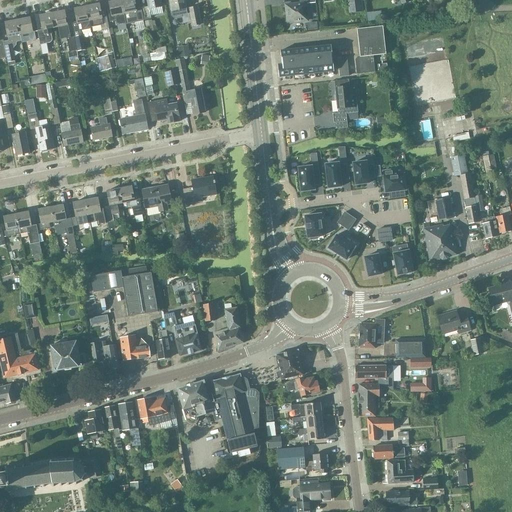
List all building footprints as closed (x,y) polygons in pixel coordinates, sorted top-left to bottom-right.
[(117,31),(127,29),(124,15),(121,0),(120,0),(109,2),(110,10),(107,10),(111,28),(117,27),(117,31)] [(121,0),(124,15),(126,24),(137,22),(143,21),(141,11),(136,12),(134,0),(121,0)] [(149,10),(162,8),(160,0),(146,0),(148,7),(143,8),(145,19),(150,18),(149,10)] [(169,0),(170,1),(169,2),(172,15),(173,17),(174,18),(176,18),(181,17),(181,15),(190,14),(189,9),(186,9),(186,5),(184,0),(169,0)] [(306,4),(316,3),(315,0),(298,0),(299,4),(285,6),(287,24),(307,22),(306,4)] [(348,0),(349,5),(350,14),(362,13),(360,0),(348,0)] [(99,4),(86,7),(89,22),(90,26),(91,26),(95,26),(101,24),(102,30),(109,29),(107,17),(102,18),(99,4)] [(90,26),(89,22),(86,7),(74,9),(76,22),(72,23),(74,37),(82,35),(81,30),(91,28),(91,26),(90,26)] [(197,7),(189,9),(190,14),(192,26),(201,25),(197,7)] [(65,11),(52,14),(55,28),(58,27),(61,43),(67,42),(69,52),(77,51),(74,37),(70,38),(68,25),(67,25),(65,11)] [(42,30),(37,31),(40,45),(47,44),(47,43),(50,43),(51,42),(52,42),(52,40),(52,39),(51,34),(51,29),(55,28),(52,14),(51,14),(50,13),(48,13),(47,13),(46,14),(45,15),(39,16),(42,30)] [(17,21),(20,35),(21,35),(32,33),(32,32),(29,18),(17,21)] [(152,20),(145,22),(146,28),(149,27),(150,32),(157,31),(155,21),(152,21),(152,20)] [(15,61),(13,49),(15,46),(15,45),(16,43),(22,42),(20,35),(17,21),(5,23),(8,38),(9,43),(9,46),(4,46),(6,58),(8,62),(15,61)] [(373,57),(385,55),(382,27),(357,30),(360,57),(359,57),(355,61),(357,75),(375,73),(373,57)] [(32,33),(21,35),(22,43),(35,40),(36,40),(34,32),(32,32),(32,33)] [(76,46),(84,44),(82,35),(74,37),(76,46)] [(47,44),(40,45),(42,55),(49,54),(47,44)] [(334,72),(331,46),(285,51),(285,52),(277,53),(278,60),(279,65),(277,65),(278,78),(334,72)] [(156,53),(150,54),(151,62),(166,59),(165,53),(167,53),(165,47),(155,49),(156,53)] [(188,48),(179,50),(180,57),(189,56),(189,54),(188,51),(188,48)] [(347,56),(337,57),(340,77),(349,76),(347,56)] [(112,57),(105,59),(109,70),(115,68),(112,57)] [(173,71),(165,73),(166,78),(170,78),(171,86),(179,84),(177,70),(176,70),(173,71)] [(178,72),(180,84),(189,82),(186,70),(178,72)] [(36,77),(29,78),(31,86),(38,84),(36,77)] [(138,98),(146,97),(145,93),(143,78),(134,80),(129,81),(130,85),(135,84),(138,98)] [(348,80),(334,81),(337,113),(332,114),(333,123),(346,122),(346,113),(357,112),(355,100),(350,100),(348,80)] [(52,83),(46,85),(54,125),(61,124),(57,108),(57,109),(54,94),(52,83)] [(193,115),(205,113),(200,90),(183,93),(185,105),(191,103),(193,115)] [(105,114),(113,113),(110,97),(102,98),(105,114)] [(166,100),(148,103),(151,122),(158,121),(158,122),(166,121),(170,120),(170,124),(180,122),(178,110),(177,110),(176,104),(167,106),(166,100)] [(133,103),(136,118),(119,121),(122,135),(147,130),(142,101),(133,103)] [(40,128),(37,113),(27,115),(30,130),(35,129),(40,152),(54,149),(50,131),(49,127),(42,128),(40,128)] [(6,129),(13,128),(10,114),(3,115),(6,129)] [(69,122),(59,124),(62,134),(64,147),(83,143),(80,131),(79,125),(77,118),(69,120),(69,122)] [(93,141),(112,138),(109,125),(107,126),(106,119),(99,120),(100,127),(90,129),(93,141)] [(16,156),(29,154),(25,133),(12,136),(16,156)] [(483,152),(487,172),(497,170),(493,150),(483,152)] [(476,206),(470,174),(468,174),(465,155),(452,157),(455,176),(460,176),(466,208),(469,224),(478,222),(476,206)] [(368,179),(375,178),(373,165),(367,166),(366,162),(353,163),(355,185),(369,183),(368,179)] [(347,165),(339,166),(339,163),(325,165),(328,189),(341,187),(341,180),(349,179),(347,165)] [(298,168),(299,177),(300,182),(300,183),(301,192),(302,192),(309,191),(310,191),(314,190),(315,190),(314,185),(320,185),(318,166),(298,168)] [(385,191),(386,193),(389,192),(390,199),(405,197),(404,190),(405,190),(403,174),(394,176),(394,170),(383,172),(385,186),(385,191)] [(215,184),(214,181),(213,181),(213,178),(191,181),(192,188),(183,190),(187,205),(204,202),(203,198),(217,195),(215,184)] [(132,187),(119,189),(123,209),(132,207),(134,217),(135,216),(142,215),(139,197),(134,198),(132,191),(132,187)] [(166,204),(170,204),(167,187),(159,189),(159,188),(143,191),(148,216),(160,214),(160,212),(167,210),(166,204)] [(110,206),(105,207),(105,209),(108,223),(109,230),(115,228),(113,215),(119,214),(118,210),(123,209),(119,189),(107,191),(108,196),(110,206)] [(482,195),(475,197),(477,212),(484,211),(482,195)] [(98,198),(85,201),(90,223),(97,222),(98,225),(108,223),(105,209),(100,210),(98,198)] [(439,221),(454,218),(450,198),(435,201),(439,221)] [(71,219),(73,227),(90,223),(85,201),(73,203),(76,218),(71,219)] [(63,205),(51,208),(54,222),(55,230),(66,228),(67,235),(73,234),(74,234),(73,227),(71,219),(66,220),(63,205)] [(51,208),(38,210),(41,224),(39,225),(41,230),(50,228),(49,223),(54,222),(51,208)] [(508,215),(511,215),(509,208),(500,209),(501,216),(496,217),(499,233),(501,233),(502,236),(505,235),(506,232),(511,231),(508,215)] [(29,212),(16,214),(19,229),(20,234),(27,233),(30,244),(31,244),(33,256),(41,254),(39,243),(40,242),(38,235),(36,225),(31,226),(29,212)] [(338,223),(343,227),(350,216),(345,213),(338,223)] [(16,214),(4,217),(7,231),(5,232),(6,237),(20,234),(19,229),(16,214)] [(306,229),(306,230),(307,238),(309,238),(310,240),(318,239),(317,237),(323,236),(321,214),(305,216),(306,224),(306,225),(306,229)] [(355,220),(350,216),(343,227),(348,230),(355,220)] [(486,239),(498,236),(494,216),(482,219),(486,239)] [(448,257),(457,255),(451,225),(442,227),(442,225),(429,228),(428,223),(423,224),(424,229),(423,229),(429,261),(441,258),(443,260),(446,259),(448,257)] [(385,241),(392,241),(390,228),(384,229),(385,241)] [(384,229),(377,230),(379,242),(385,241),(384,229)] [(73,234),(67,235),(69,246),(76,245),(73,234)] [(328,248),(347,260),(355,247),(336,235),(328,248)] [(413,273),(408,251),(393,254),(397,276),(398,275),(407,273),(407,274),(408,273),(412,273),(413,273)] [(364,258),(368,277),(369,277),(376,275),(376,276),(377,275),(381,275),(382,274),(378,255),(364,258)] [(147,268),(121,272),(90,277),(93,294),(123,289),(128,318),(157,313),(151,274),(148,274),(147,268)] [(501,284),(502,286),(488,289),(492,305),(509,301),(511,310),(511,292),(509,282),(501,284)] [(23,304),(25,320),(36,318),(34,302),(23,304)] [(215,317),(219,317),(217,303),(203,305),(205,322),(215,321),(215,317)] [(228,328),(214,333),(216,336),(215,336),(215,337),(216,337),(218,351),(227,348),(227,349),(244,343),(243,341),(244,341),(242,336),(241,336),(239,328),(240,328),(237,308),(232,309),(225,310),(228,328)] [(167,330),(173,333),(180,357),(201,351),(192,316),(183,319),(184,325),(178,326),(175,313),(164,315),(167,330)] [(459,335),(471,331),(466,315),(458,317),(456,313),(449,315),(449,313),(437,316),(442,335),(458,331),(459,335)] [(107,315),(90,319),(90,321),(91,324),(108,320),(108,316),(107,315)] [(359,324),(358,348),(375,349),(376,349),(376,342),(383,342),(384,319),(376,319),(376,324),(361,323),(359,323),(359,324)] [(128,327),(115,329),(117,339),(121,338),(125,361),(142,358),(138,334),(130,336),(128,327)] [(32,330),(27,332),(31,347),(36,346),(32,330)] [(410,339),(410,331),(400,330),(399,338),(410,339)] [(170,358),(166,331),(160,332),(161,341),(156,342),(158,360),(170,358)] [(0,359),(4,378),(38,370),(35,355),(32,356),(31,351),(23,353),(23,350),(21,351),(17,334),(0,338),(0,359)] [(425,340),(396,340),(396,358),(425,357),(425,340)] [(474,356),(483,354),(480,340),(471,342),(474,356)] [(85,365),(86,364),(85,356),(84,354),(79,355),(76,342),(50,346),(54,372),(81,367),(81,366),(85,365)] [(107,370),(119,367),(115,346),(103,348),(103,342),(90,344),(93,363),(102,362),(102,361),(105,361),(107,370)] [(298,349),(274,354),(278,368),(281,380),(304,375),(298,349)] [(430,358),(411,359),(411,367),(431,367),(430,361),(430,358)] [(378,379),(378,383),(379,384),(379,385),(391,389),(391,371),(391,366),(386,366),(355,366),(355,379),(378,379)] [(213,384),(211,384),(218,412),(217,412),(219,420),(222,419),(231,453),(258,446),(253,429),(259,428),(259,393),(258,393),(258,396),(252,396),(250,389),(248,380),(247,379),(246,378),(242,377),(240,377),(240,375),(212,382),(213,384)] [(299,389),(300,396),(319,392),(316,382),(314,382),(313,377),(305,379),(304,377),(295,379),(295,381),(286,384),(288,392),(299,389)] [(431,378),(423,378),(423,392),(430,392),(431,392),(431,378)] [(215,421),(219,420),(217,412),(218,412),(211,384),(205,386),(203,381),(177,390),(177,391),(178,392),(187,420),(188,422),(190,423),(192,424),(194,424),(196,423),(198,421),(198,419),(198,416),(213,412),(215,421)] [(380,397),(379,385),(379,384),(378,383),(358,384),(359,417),(376,417),(376,409),(379,408),(379,397),(380,397)] [(0,387),(0,404),(6,402),(7,404),(16,402),(11,385),(0,387)] [(151,398),(156,425),(161,424),(163,430),(173,427),(171,420),(177,419),(173,405),(167,407),(165,396),(151,399),(151,398)] [(156,425),(151,398),(137,401),(141,419),(148,417),(150,427),(156,425)] [(304,404),(291,405),(291,410),(300,410),(301,417),(322,415),(320,402),(304,404)] [(132,403),(119,405),(123,430),(130,429),(131,434),(133,434),(134,441),(141,440),(137,419),(135,419),(132,403)] [(116,438),(117,438),(119,450),(123,449),(116,416),(117,416),(115,406),(104,408),(106,418),(107,418),(109,431),(114,430),(116,438)] [(105,431),(101,409),(88,412),(90,420),(85,421),(88,434),(90,434),(91,440),(98,438),(96,432),(105,431)] [(323,427),(322,415),(301,417),(292,417),(293,423),(306,422),(307,429),(323,427)] [(268,429),(277,429),(277,416),(268,417),(268,429)] [(393,424),(400,424),(400,418),(393,418),(366,418),(368,441),(387,440),(387,431),(394,431),(393,424)] [(323,427),(307,429),(294,430),(294,435),(302,434),(302,435),(307,435),(308,441),(325,439),(323,427)] [(399,433),(399,440),(409,440),(409,432),(399,433)] [(270,448),(282,447),(282,437),(269,438),(270,448)] [(374,446),(375,460),(394,459),(405,458),(404,448),(398,448),(398,447),(392,447),(392,445),(374,446)] [(303,448),(276,450),(278,469),(278,470),(305,468),(303,448)] [(313,461),(305,462),(306,471),(319,470),(319,474),(327,473),(326,454),(312,455),(313,461)] [(34,487),(36,487),(35,485),(43,484),(43,486),(44,486),(44,484),(51,483),(51,485),(52,485),(52,486),(54,486),(54,484),(60,483),(60,485),(62,485),(62,483),(67,482),(67,484),(69,484),(69,482),(74,482),(75,484),(77,483),(76,481),(81,479),(82,481),(84,480),(82,477),(85,474),(87,475),(88,473),(85,472),(85,467),(87,466),(86,465),(84,466),(81,462),(82,460),(81,459),(79,461),(75,460),(75,458),(73,458),(73,460),(68,461),(67,458),(65,458),(66,461),(60,461),(60,459),(58,459),(58,461),(52,461),(52,459),(50,460),(50,461),(49,461),(49,463),(42,464),(42,462),(40,462),(40,464),(34,465),(33,463),(32,463),(32,465),(25,466),(24,464),(22,464),(23,467),(17,468),(16,465),(14,465),(15,468),(7,468),(7,466),(5,466),(6,471),(0,471),(0,485),(7,485),(7,490),(9,489),(8,488),(17,487),(17,489),(18,489),(18,487),(24,486),(25,489),(26,489),(26,486),(34,485),(34,487)] [(387,485),(413,483),(413,469),(405,469),(405,460),(399,460),(399,459),(386,460),(386,468),(387,485)] [(88,461),(91,477),(100,476),(97,460),(88,461)] [(437,479),(423,480),(424,490),(438,489),(437,479)] [(177,480),(171,485),(177,493),(184,488),(177,480)] [(297,507),(289,507),(289,511),(297,511),(298,511),(310,510),(309,500),(323,499),(323,501),(331,500),(329,484),(319,484),(319,480),(312,481),(299,482),(299,487),(297,487),(296,487),(294,488),(293,490),(294,497),(296,499),(296,502),(297,507)] [(142,482),(134,483),(135,495),(143,494),(142,482)] [(386,491),(387,506),(410,506),(410,505),(417,505),(417,496),(409,496),(409,490),(386,491)]
